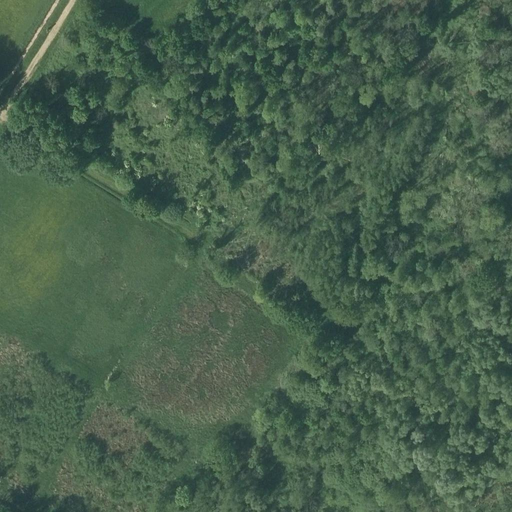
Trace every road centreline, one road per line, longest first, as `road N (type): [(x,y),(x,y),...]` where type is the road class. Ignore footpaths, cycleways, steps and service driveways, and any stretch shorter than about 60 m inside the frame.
road 1 (track): [(208,247),(0,114)]
road 2 (track): [(1,115),(73,0)]
